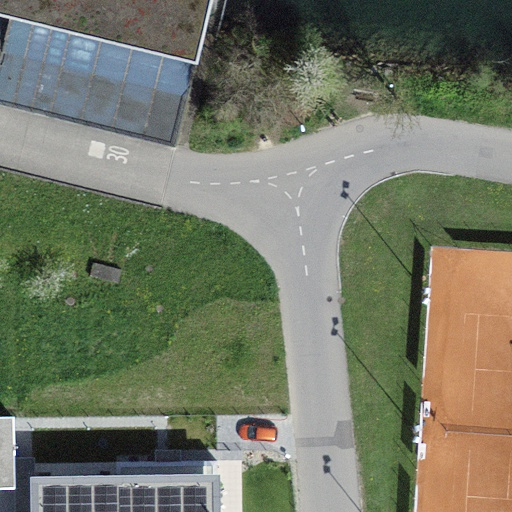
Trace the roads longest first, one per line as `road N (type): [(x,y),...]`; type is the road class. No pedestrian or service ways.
road 1 (residential): [(297,177),(330,511)]
road 2 (unclassified): [(0,136),(177,182),(297,177)]
road 3 (unclassified): [(297,177),(356,153),(448,146),(511,158)]
